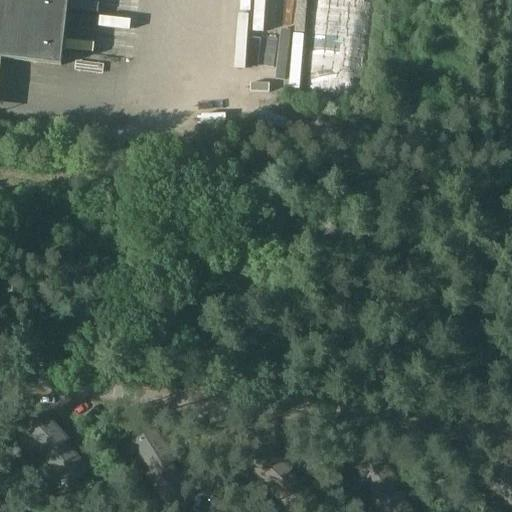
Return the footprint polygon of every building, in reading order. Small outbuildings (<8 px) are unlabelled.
[(0,0),(0,65),(0,61),(61,68),(68,0),(0,0)] [(64,64),(102,65),(102,54),(64,53),(64,64)] [(63,444),(67,441),(43,415),(24,432),(47,458),(63,444)] [(168,462),(169,463),(173,461),(154,431),(132,444),(151,473),(168,462)] [(63,444),(47,458),(44,461),(68,487),(87,470),(63,444)] [(285,473),(286,474),(289,470),(262,446),(245,466),(271,489),(285,473)] [(393,486),(393,487),(397,485),(377,455),(356,470),(376,498),(393,486)] [(168,462),(151,473),(147,476),(166,506),(187,493),(169,463),(168,462)] [(511,474),(506,470),(490,490),(511,507),(511,474)] [(285,473),(271,489),(268,492),(290,511),(298,511),(312,497),(298,484),(286,474),(285,473)] [(393,486),(376,498),(372,501),(379,511),(410,511),(393,487),(393,486)] [(12,511),(0,502),(0,511),(12,511)]
